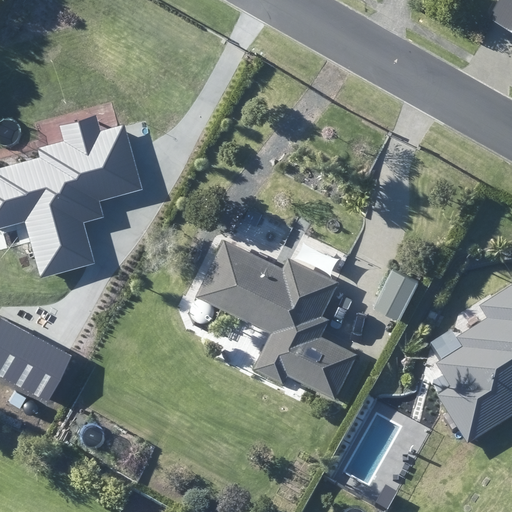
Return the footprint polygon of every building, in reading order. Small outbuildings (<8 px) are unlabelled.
[(511,0),(505,0),(496,17),(511,25),(511,0)] [(217,237),(201,228),(188,252),(205,261),(217,237)] [(288,267),(230,239),(228,238),(211,273),(202,291),(200,295),(271,329),(278,332),(270,347),(260,367),(288,382),(289,380),(293,373),(338,395),(353,365),(356,359),(359,352),(324,335),(332,318),(324,314),(341,280),(293,256),(288,267)] [(377,305),(401,317),(403,319),(422,282),(396,269),(395,271),(377,305)] [(511,291),(481,311),(489,324),(458,342),(464,353),(437,369),(452,392),(441,399),(439,400),(469,447),(511,420),(511,291)] [(111,428),(94,419),(81,444),(99,453),(111,428)]
